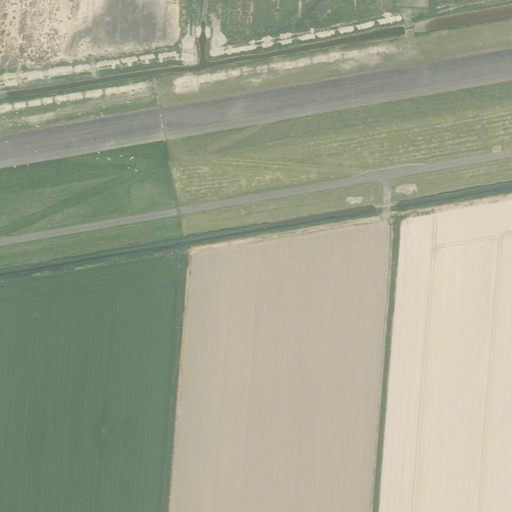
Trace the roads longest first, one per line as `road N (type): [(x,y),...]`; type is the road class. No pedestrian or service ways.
road 1 (track): [(0,163),(511,75)]
road 2 (track): [(291,112),(197,158),(382,175)]
road 3 (track): [(48,154),(141,168),(0,231)]
